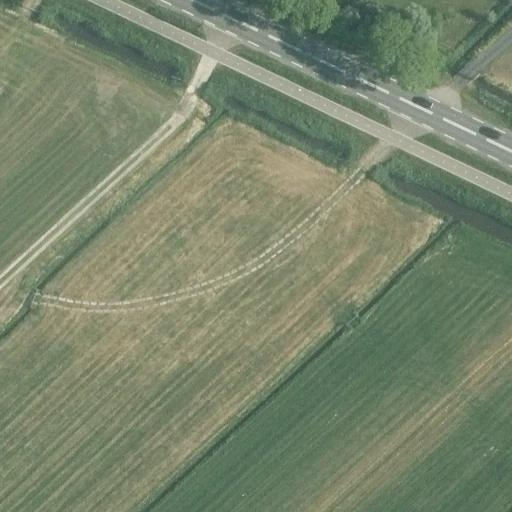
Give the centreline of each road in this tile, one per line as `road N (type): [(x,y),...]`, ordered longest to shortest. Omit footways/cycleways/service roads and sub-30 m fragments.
road 1 (track): [(0,300),(86,307),(175,300),(229,281),(286,248),(511,33)]
road 2 (primary): [(511,153),(190,0)]
road 3 (track): [(0,283),(179,117),(229,18)]
